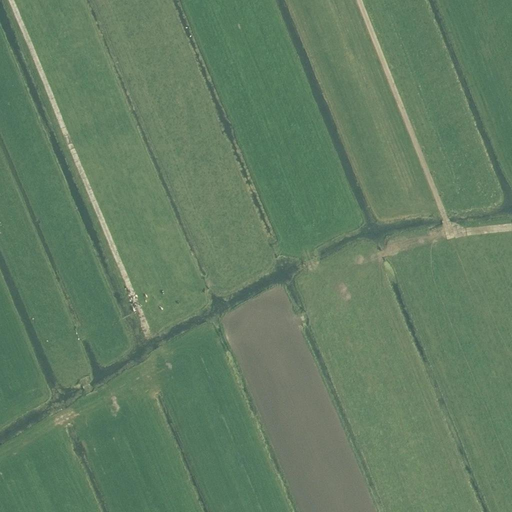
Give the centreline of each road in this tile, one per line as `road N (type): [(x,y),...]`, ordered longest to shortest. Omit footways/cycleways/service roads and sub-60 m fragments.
road 1 (track): [(10,0),(161,367),(105,436),(58,457)]
road 2 (track): [(357,0),(447,236),(511,227)]
road 3 (track): [(161,367),(312,311)]
